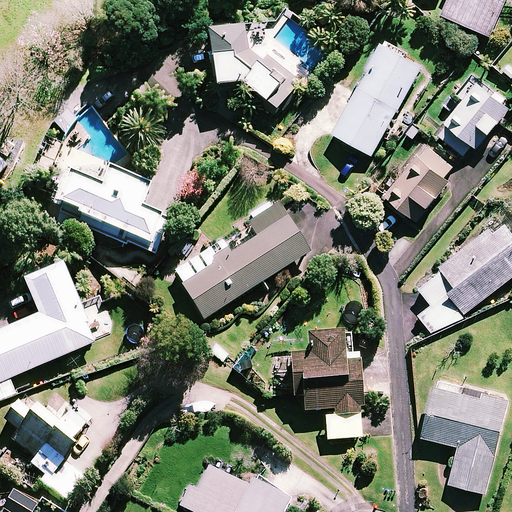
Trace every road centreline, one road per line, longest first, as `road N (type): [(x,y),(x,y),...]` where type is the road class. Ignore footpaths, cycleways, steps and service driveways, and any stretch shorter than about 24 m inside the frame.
road 1 (unknown): [(392,309),(311,190),(339,133)]
road 2 (unknown): [(422,511),(392,309)]
road 3 (unknown): [(392,309),(511,172)]
